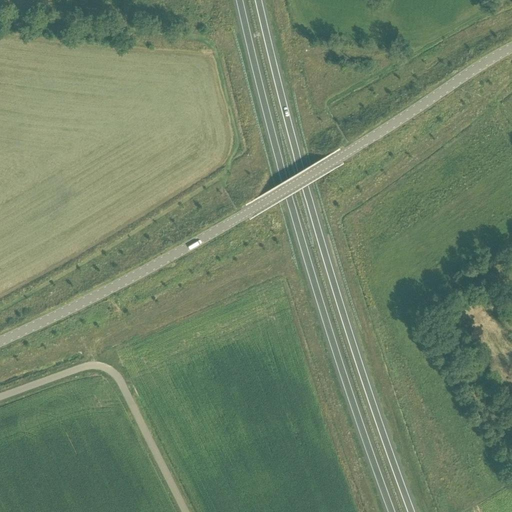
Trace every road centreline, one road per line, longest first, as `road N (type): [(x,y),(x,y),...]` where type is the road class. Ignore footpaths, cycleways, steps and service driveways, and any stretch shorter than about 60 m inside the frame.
road 1 (trunk): [(411,511),(324,250),(258,0)]
road 2 (trunk): [(240,0),(304,246),(391,511)]
road 3 (tertiary): [(0,341),(169,256),(342,155)]
road 4 (unclassified): [(0,398),(105,366),(119,378),(185,511)]
road 5 (track): [(0,22),(214,40)]
road 6 (tertiary): [(511,46),(342,155)]
